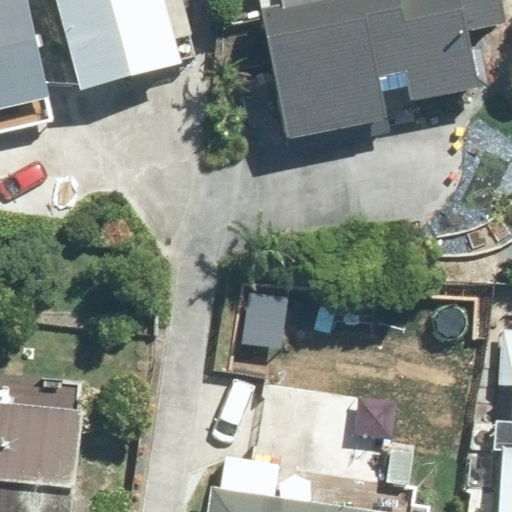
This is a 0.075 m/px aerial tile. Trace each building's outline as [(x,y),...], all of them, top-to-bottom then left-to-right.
[(0,0),(0,100),(55,87),(34,0),(0,0)] [(65,0),(91,79),(188,48),(172,0),(65,0)] [(461,43),(458,25),(498,17),(494,0),(277,0),(278,2),(254,8),(278,133),(378,114),(370,69),(396,65),(403,95),(480,80),(473,40),(461,43)] [(511,328),(500,328),(498,384),(508,386),(507,417),(511,417),(511,328)] [(388,403),(311,391),(299,466),(404,481),(409,441),(382,438),(388,403)] [(0,511),(82,511),(90,402),(0,395),(0,511)] [(511,511),(511,447),(498,446),(492,511),(511,511)] [(201,511),(383,511),(267,495),(271,464),(221,457),(217,490),(205,488),(201,511)]
